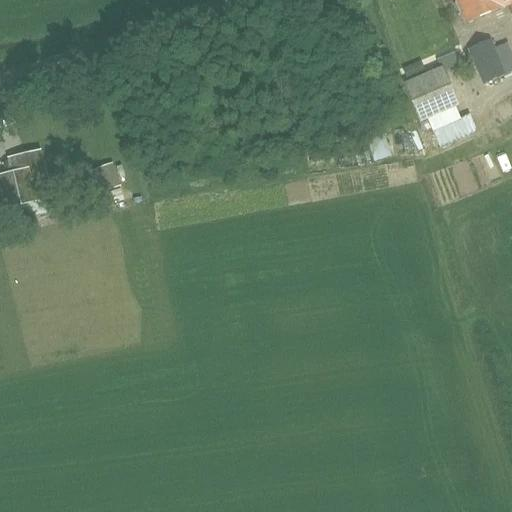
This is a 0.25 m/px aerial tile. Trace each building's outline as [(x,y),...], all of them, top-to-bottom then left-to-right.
[(511,0),(454,0),(465,25),(511,4),(511,0)] [(491,41),(469,51),(484,87),(511,73),(511,55),(507,45),(495,50),(491,41)] [(420,123),(458,107),(443,72),(406,88),(420,123)] [(372,136),(379,163),(397,158),(390,132),(372,136)] [(40,153),(9,161),(12,175),(0,177),(0,212),(51,200),(40,153)] [(119,163),(90,172),(98,196),(126,187),(119,163)]
